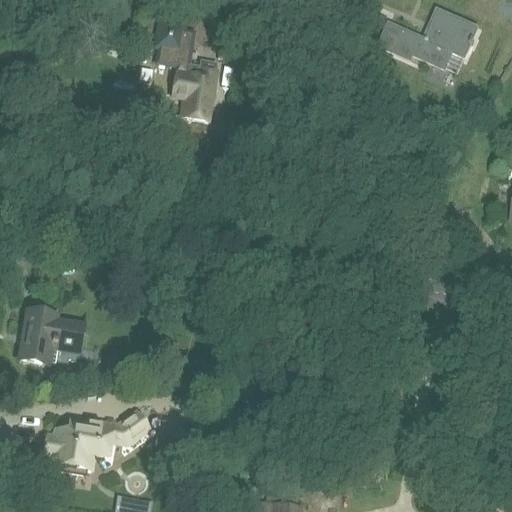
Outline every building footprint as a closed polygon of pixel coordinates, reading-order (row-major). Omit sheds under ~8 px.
[(464,61),(479,26),(437,8),(423,42),(388,26),(378,49),(410,63),(412,58),(444,72),(451,55),(464,61)] [(176,72),(171,100),(183,102),(180,120),(207,125),(217,66),(198,62),(198,69),(189,67),(195,34),(185,32),(186,27),(156,22),(151,52),(155,53),(153,68),(176,72)] [(216,63),(231,64),(233,51),(218,49),(216,63)] [(159,112),(122,106),(119,125),(156,131),(159,112)] [(20,362),(40,365),(44,344),(51,345),(51,347),(58,349),(59,347),(77,350),(79,337),(82,338),(84,330),(55,326),(55,322),(27,317),(20,362)] [(166,373),(172,345),(156,342),(151,364),(135,361),(131,380),(147,383),(150,370),(166,373)] [(102,363),(118,363),(118,346),(103,346),(102,363)] [(47,440),(43,461),(49,462),(48,466),(90,474),(92,459),(106,462),(109,445),(124,447),(127,447),(147,432),(134,415),(117,427),(87,422),(86,427),(70,424),(68,436),(54,434),(53,441),(47,440)] [(170,438),(202,480),(221,465),(215,457),(235,441),(217,417),(197,433),(189,423),(170,438)]
